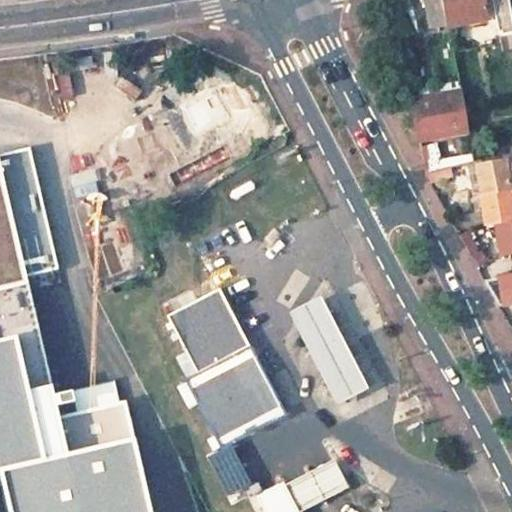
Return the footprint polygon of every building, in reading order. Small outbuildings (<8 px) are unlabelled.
[(424,0),(430,31),(472,22),(486,20),(482,0),(424,0)] [(511,48),(511,15),(509,0),(493,0),(503,50),(511,48)] [(460,91),(411,100),(419,138),(467,129),(460,91)] [(0,511),(156,511),(140,436),(134,438),(127,399),(119,401),(114,382),(60,391),(30,271),(55,267),(29,146),(0,152),(0,511)] [(504,162),(509,189),(511,188),(511,156),(503,158),(504,162)] [(482,203),(486,228),(511,222),(511,188),(509,189),(504,162),(475,167),(482,203)] [(482,203),(475,167),(474,164),(465,165),(473,205),(482,203)] [(219,283),(167,309),(196,368),(249,342),(219,283)] [(290,312),(338,404),(369,388),(321,296),(290,312)] [(272,401),(251,357),(255,355),(249,342),(196,368),(182,375),(217,445),(283,412),(277,399),(272,401)] [(324,463),(282,486),(292,506),(334,483),(324,463)] [(282,486),(279,480),(252,494),(261,511),(295,511),(292,506),(282,486)]
